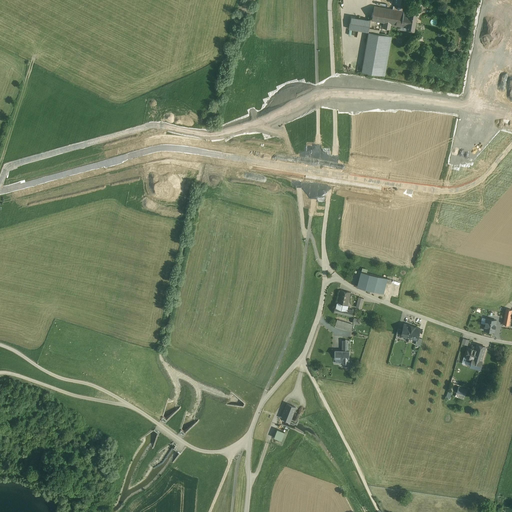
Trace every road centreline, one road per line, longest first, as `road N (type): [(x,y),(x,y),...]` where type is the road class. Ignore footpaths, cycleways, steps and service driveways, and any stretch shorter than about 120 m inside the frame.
road 1 (unclassified): [(0,373),(129,403),(200,449),(245,439),(254,419)]
road 2 (unclassified): [(324,263),(336,120),(330,0)]
road 3 (unclassified): [(511,344),(406,311),(338,279)]
road 4 (track): [(299,361),(379,511)]
road 5 (unclassified): [(254,419),(305,352),(325,283)]
road 6 (track): [(14,349),(53,374),(129,403)]
